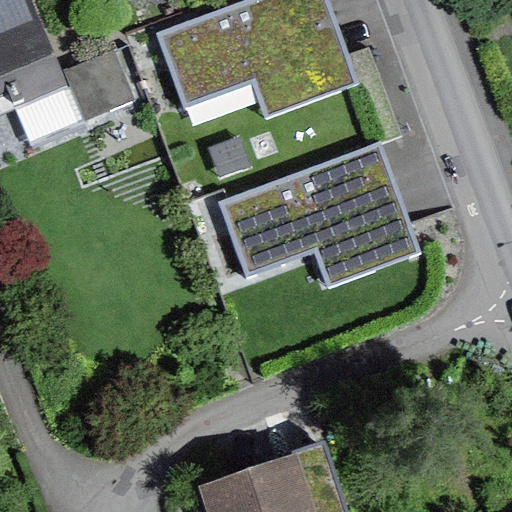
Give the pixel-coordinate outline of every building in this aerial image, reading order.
[(0,0),(0,112),(63,86),(26,0),(0,0)] [(320,0),(271,0),(159,44),(186,111),(257,83),(275,127),(357,94),(320,0)] [(113,53),(65,73),(87,122),(134,102),(113,53)] [(376,148),(209,210),(238,289),(311,262),(325,298),(419,263),(376,148)] [(315,511),(296,460),(195,497),(200,511),(315,511)]
